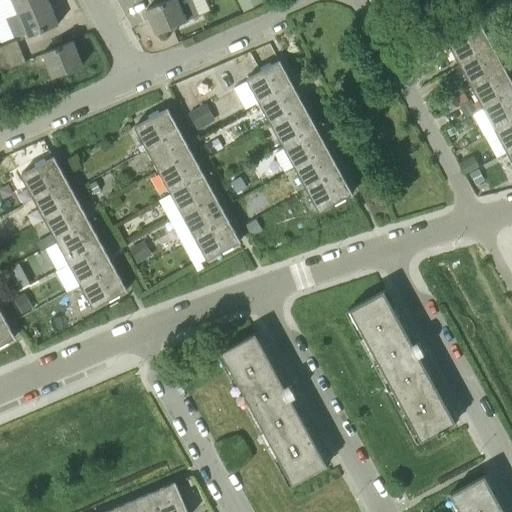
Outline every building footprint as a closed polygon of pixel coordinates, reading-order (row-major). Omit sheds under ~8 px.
[(48,0),(12,0),(19,14),(49,1),(48,0)] [(166,0),(146,9),(157,33),(199,16),(192,0),(166,0)] [(238,0),(245,11),(265,1),(264,0),(238,0)] [(58,24),(49,1),(19,14),(7,19),(14,37),(17,36),(20,37),(21,39),(28,36),(28,37),(58,24)] [(510,19),(511,7),(499,5),(497,17),(510,19)] [(438,40),(458,30),(451,17),(431,27),(438,40)] [(448,40),(460,63),(493,46),(480,23),(448,40)] [(53,77),(83,65),(73,40),(43,53),(53,77)] [(0,48),(0,60),(22,52),(17,41),(0,48)] [(493,46),(460,63),(472,85),(504,68),(493,46)] [(22,52),(0,60),(0,73),(26,62),(22,52)] [(292,83),(280,60),(233,85),(244,107),(259,99),(259,101),(292,83)] [(511,81),(504,68),(472,85),(484,107),(511,91),(511,81)] [(292,83),(259,101),(271,122),(304,105),(292,83)] [(511,91),(484,107),(496,129),(511,120),(511,91)] [(459,105),(465,117),(472,113),(477,111),(471,99),(459,105)] [(198,129),(216,120),(207,102),(189,112),(198,129)] [(304,105),(271,122),(283,144),(316,126),(304,105)] [(135,125),(147,148),(179,131),(167,108),(135,125)] [(511,120),(496,129),(508,151),(511,148),(511,120)] [(316,126),(283,144),(295,166),(328,148),(316,126)] [(179,131),(147,148),(159,170),(191,152),(179,131)] [(234,143),(228,132),(215,139),(221,150),(234,143)] [(328,148),(295,166),(307,188),(340,170),(328,148)] [(191,152),(159,170),(171,192),(203,174),(191,152)] [(34,197),(67,179),(54,156),(21,174),(34,197)] [(468,158),(461,161),(459,162),(465,173),(467,172),(474,168),(468,158)] [(479,168),(471,172),(476,184),(485,180),(479,168)] [(340,170),(307,188),(320,211),(352,193),(340,170)] [(203,174),(171,192),(183,214),(215,196),(203,174)] [(240,176),(231,182),(237,193),(247,187),(240,176)] [(46,219),(78,201),(67,179),(34,197),(46,219)] [(90,184),(95,193),(101,190),(96,181),(90,184)] [(215,196),(183,214),(195,236),(227,218),(215,196)] [(58,241),(90,223),(78,201),(46,219),(53,232),(58,241)] [(227,218),(195,236),(208,258),(240,241),(227,218)] [(256,218),(246,224),(252,235),(263,229),(256,218)] [(69,262),(102,245),(90,223),(58,241),(69,262)] [(58,241),(53,232),(35,242),(40,250),(58,241)] [(131,247),(139,262),(152,256),(144,240),(131,247)] [(81,284),(114,266),(102,245),(69,262),(81,284)] [(22,263),(6,272),(15,290),(32,281),(22,263)] [(126,289),(114,266),(81,284),(94,307),(126,289)] [(11,286),(7,276),(0,280),(0,279),(0,284),(3,290),(5,289),(11,286)] [(384,290),(350,308),(423,439),(437,431),(439,435),(447,431),(445,427),(456,421),(415,347),(420,344),(419,343),(417,343),(415,343),(413,343),(384,290)] [(14,297),(22,313),(33,308),(24,291),(14,297)] [(3,314),(0,315),(0,344),(15,337),(3,314)] [(255,332),(221,351),(231,370),(293,482),(327,464),(286,389),(291,387),(290,386),(288,385),(286,385),(284,385),(255,332)] [(505,511),(485,475),(451,493),(461,511),(505,511)] [(187,511),(175,482),(151,492),(159,511),(187,511)] [(159,511),(151,492),(128,502),(132,511),(159,511)] [(132,511),(128,502),(106,511),(105,511),(132,511)]
